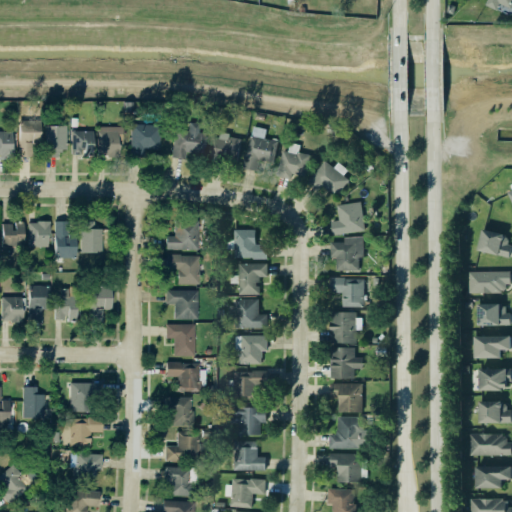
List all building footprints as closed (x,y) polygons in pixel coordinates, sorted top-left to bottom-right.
[(511,6),(511,0),(487,0),(485,5),(497,10),(499,4),(511,9),(511,6)] [(40,120),(18,119),(18,157),(32,157),(32,143),(39,143),(40,120)] [(202,154),(205,132),(199,131),(200,123),(188,122),(187,130),(175,128),(171,156),(186,158),(187,152),(202,154)] [(128,123),(127,155),(141,156),(141,148),(157,149),(157,124),(128,123)] [(66,125),(44,125),(44,156),(59,156),(59,149),(66,149),(66,125)] [(119,155),(118,144),(122,144),(122,126),(97,126),(97,155),(119,155)] [(0,155),(11,156),(12,131),(0,130),(0,155)] [(69,130),(69,153),(79,153),(79,148),(90,149),(90,130),(69,130)] [(209,160),(237,164),(241,137),(213,133),(209,160)] [(240,167),(243,153),(244,154),(248,135),(275,140),(271,161),(257,159),(254,170),(240,167)] [(289,172),(287,178),(273,174),(280,149),(285,150),(287,141),(298,144),(296,151),(308,154),(302,176),(289,172)] [(338,162),(333,168),(325,161),(307,181),(317,191),(322,185),(334,196),(349,180),(343,175),(347,170),(338,162)] [(332,234),(364,231),(361,202),(336,204),(338,220),(331,221),(332,234)] [(52,220),(52,256),(73,256),(74,234),(66,235),(65,220),(52,220)] [(91,225),(91,220),(78,220),(78,251),(100,251),(100,228),(94,227),(95,225),(91,225)] [(198,248),(198,220),(174,221),(174,235),(166,235),(166,249),(198,248)] [(49,246),(49,221),(28,221),(28,246),(49,246)] [(2,222),(1,246),(23,246),(23,223),(2,222)] [(255,230),(234,229),(233,240),(227,240),(226,249),(234,249),(233,258),(266,259),(267,244),(255,244),(255,230)] [(507,257),(511,236),(483,229),(477,249),(507,257)] [(336,271),(358,270),(358,257),(363,257),(363,236),(344,237),(344,241),(330,242),(330,258),(335,257),(336,271)] [(199,284),(199,255),(166,254),(166,269),(177,269),(177,283),(199,284)] [(238,295),(259,295),(259,277),(267,277),(267,264),(238,263),(238,276),(230,276),(230,283),(239,283),(238,295)] [(469,293),(509,292),(508,271),(468,272),(469,293)] [(342,306),(367,307),(368,278),(330,278),(330,292),(342,292),(342,306)] [(38,321),(25,321),(25,284),(46,284),(46,307),(38,307),(38,321)] [(111,286),(89,286),(88,322),(103,322),(103,308),(110,308),(111,286)] [(54,296),(54,320),(75,320),(76,288),(60,288),(59,296),(54,296)] [(163,288),(195,289),(195,318),(171,318),(171,302),(163,302),(163,288)] [(22,296),(1,296),(1,321),(21,321),(22,296)] [(258,299),(234,299),(234,305),(227,306),(228,327),(267,327),(267,314),(259,314),(258,299)] [(477,304),(477,326),(508,325),(508,304),(477,304)] [(356,343),(356,312),(330,311),(330,343),(356,343)] [(194,324),(165,324),(165,337),(173,337),(173,355),(194,355),(194,324)] [(238,363),(261,363),(261,351),(267,351),(267,336),(235,335),(234,351),(238,351),(238,363)] [(474,358),(501,357),(500,350),(510,350),(510,335),(474,336),(474,358)] [(329,346),(352,346),(352,356),(360,357),(360,367),(352,367),(352,378),(328,377),(329,346)] [(164,361),(164,375),(175,376),(174,389),(202,390),(202,368),(196,368),(196,362),(164,361)] [(509,369),(479,368),(479,390),(509,390),(509,369)] [(266,371),(233,371),(233,380),(230,380),(230,400),(255,399),(255,385),(266,385),(266,371)] [(67,382),(67,411),(91,411),(92,395),(100,396),(100,382),(67,382)] [(338,412),(361,412),(362,383),(330,383),(330,397),(339,397),(338,412)] [(22,418),(44,417),(43,394),(36,394),(35,386),(21,386),(22,418)] [(165,395),(189,395),(188,410),(191,409),(191,424),(168,424),(168,411),(163,411),(163,395),(165,395)] [(0,423),(8,424),(8,399),(0,399),(0,423)] [(479,401),(479,423),(509,423),(509,401),(479,401)] [(237,423),(237,434),(260,435),(261,422),(265,422),(265,407),(230,407),(230,423),(237,423)] [(90,445),(89,432),(102,431),(101,417),(62,417),(63,446),(90,445)] [(335,419),(335,435),(328,436),(329,452),(361,451),(360,434),(365,434),(364,418),(335,419)] [(195,458),(196,431),(174,430),(174,445),(163,445),(162,459),(180,460),(180,459),(195,458)] [(469,455),(511,454),(511,441),(504,442),(504,433),(469,434),(469,455)] [(265,470),(265,456),(257,456),(257,441),(233,441),(233,470),(265,470)] [(98,468),(99,453),(74,452),(71,480),(91,481),(92,475),(93,475),(93,467),(98,468)] [(337,479),(360,479),(361,454),(329,453),(329,467),(337,467),(337,479)] [(0,473),(0,489),(10,502),(29,486),(11,464),(0,473)] [(169,494),(191,495),(192,475),(189,475),(190,467),(164,466),(163,481),(169,481),(169,494)] [(475,466),(476,488),(503,487),(503,479),(511,479),(511,466),(475,466)] [(232,480),(267,481),(267,497),(253,497),(253,509),(232,509),(232,499),(225,499),(226,487),(232,487),(232,480)] [(99,491),(66,488),(63,511),(85,511),(86,505),(97,506),(99,491)] [(328,511),(328,489),(354,489),(354,511),(328,511)] [(470,511),(511,511),(511,507),(506,507),(506,498),(470,499),(470,511)] [(193,511),(194,501),(162,500),(161,511),(193,511)]
